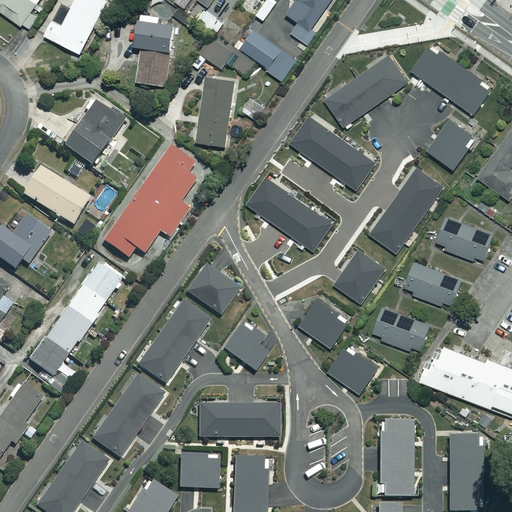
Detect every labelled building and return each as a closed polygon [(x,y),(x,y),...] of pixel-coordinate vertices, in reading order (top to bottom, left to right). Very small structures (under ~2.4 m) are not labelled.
[(39,0),(0,0),(0,12),(30,32),(40,16),(32,12),(39,0)] [(107,3),(102,0),(75,0),(62,24),(53,19),(44,35),(78,55),(107,3)] [(191,0),(174,0),(174,2),(185,10),(191,0)] [(331,0),(294,0),(285,14),(299,24),(291,34),(308,46),(330,14),(324,10),(331,0)] [(223,22),(198,2),(187,15),(212,35),(223,22)] [(163,19),(141,16),(138,49),(144,49),(140,85),(169,88),(175,27),(162,25),(163,19)] [(239,51),(256,62),(257,61),(267,68),(265,70),(282,82),(297,60),(252,31),(239,51)] [(256,62),(239,51),(216,35),(202,56),(223,69),(227,63),(247,77),(256,62)] [(479,84),(482,80),(439,52),(437,56),(427,49),(411,73),(474,114),(490,91),(479,84)] [(407,81),(387,55),(325,102),(344,128),(407,81)] [(240,84),(212,80),(202,144),(230,149),(240,84)] [(123,120),(95,100),(62,147),(91,166),(123,120)] [(475,138),(449,120),(427,152),(454,170),(475,138)] [(511,129),(475,176),(507,201),(511,194),(511,172),(508,170),(511,165),(511,129)] [(149,135),(142,133),(138,135),(135,138),(134,143),(137,148),(141,151),(145,150),(149,148),(152,142),(149,135)] [(193,163),(168,147),(105,244),(129,260),(136,249),(145,255),(160,232),(171,238),(190,209),(179,202),(194,179),(186,174),(193,163)] [(87,167),(73,160),(66,173),(80,181),(87,167)] [(88,197),(39,168),(23,196),(72,224),(88,197)] [(418,209),(427,209),(427,204),(433,204),(433,175),(267,176),(267,204),(274,204),(274,209),(285,209),(285,204),(356,204),(356,209),(367,209),(367,204),(376,204),(376,209),(388,209),(388,204),(398,204),(398,209),(409,209),(409,204),(418,204),(418,209)] [(51,232),(26,215),(12,235),(1,227),(0,228),(0,259),(14,270),(21,260),(28,264),(51,232)] [(492,236),(446,217),(435,246),(475,261),(476,257),(483,260),(492,236)] [(344,250),(279,249),(279,278),(382,279),(382,253),(344,253),(344,250)] [(460,281),(415,262),(403,290),(448,309),(460,281)] [(82,285),(107,302),(122,280),(98,263),(82,285)] [(239,289),(206,265),(187,293),(220,316),(239,289)] [(9,286),(0,279),(0,320),(12,304),(2,296),(9,286)] [(45,337),(70,355),(107,302),(82,285),(45,337)] [(339,313),(317,299),(298,326),(330,348),(346,325),(336,318),(339,313)] [(210,320),(183,302),(138,365),(165,384),(210,320)] [(429,326),(383,308),(372,336),(418,354),(429,326)] [(263,344),(269,334),(258,327),(255,330),(245,323),(228,347),(260,368),(272,350),(263,344)] [(45,337),(29,360),(46,372),(40,381),(60,395),(75,373),(63,364),(70,355),(45,337)] [(439,360),(434,358),(430,370),(425,368),(419,382),(511,417),(511,369),(487,360),(486,363),(443,347),(439,360)] [(354,357),(344,350),(328,373),(360,395),(379,367),(357,352),(354,357)] [(163,394),(137,376),(93,439),(119,458),(163,394)] [(43,398),(19,381),(8,396),(12,399),(0,416),(0,456),(11,442),(14,444),(28,426),(25,424),(43,398)] [(199,400),(199,431),(207,431),(207,433),(216,433),(216,426),(229,426),(229,429),(238,429),(238,426),(244,426),(244,423),(247,423),(247,426),(258,426),(258,423),(268,423),(268,426),(277,425),(277,423),(282,423),(281,399),(199,400)] [(411,421),(378,422),(380,485),(374,486),(374,497),(413,496),(411,421)] [(451,511),(480,511),(478,435),(448,436),(451,511)] [(71,511),(108,461),(82,443),(37,506),(45,511),(71,511)] [(220,456),(180,454),(179,487),(218,490),(220,456)] [(264,511),(268,459),(236,456),(231,511),(264,511)] [(145,492),(142,490),(128,511),(166,511),(176,496),(151,481),(145,492)]
